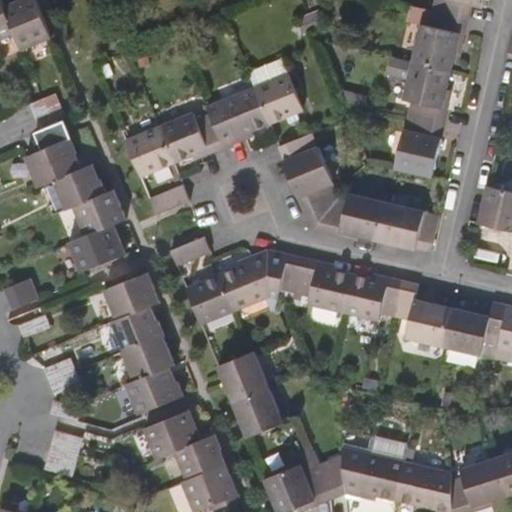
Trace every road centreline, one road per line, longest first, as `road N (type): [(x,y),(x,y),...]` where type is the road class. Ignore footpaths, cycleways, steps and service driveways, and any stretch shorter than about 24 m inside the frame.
road 1 (residential): [(445,271),(508,0)]
road 2 (residential): [(277,216),(256,162),(203,182),(225,236)]
road 3 (residential): [(285,235),(445,271)]
